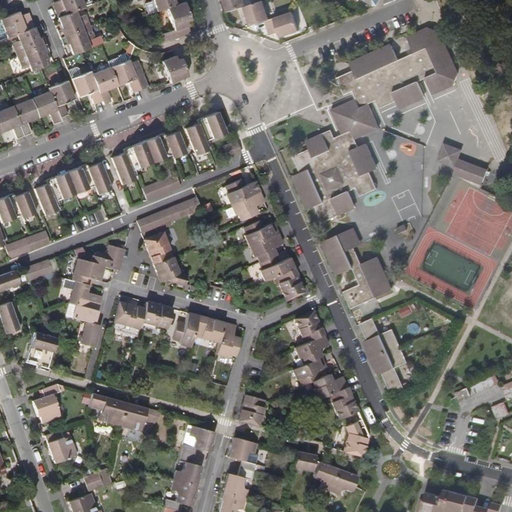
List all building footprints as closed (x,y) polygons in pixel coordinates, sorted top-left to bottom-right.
[(59,0),(60,1),(52,4),(58,18),(75,11),(84,8),(81,0),(59,0)] [(174,0),(153,0),(157,11),(166,8),(175,5),(174,0)] [(244,8),(246,7),(243,0),(222,0),(227,13),(244,8)] [(250,27),(265,22),(269,21),(263,1),(246,7),(244,8),(250,27)] [(190,19),(184,2),(175,5),(166,8),(173,29),(165,32),(168,40),(190,32),(186,20),(190,19)] [(57,31),(60,38),(90,27),(85,15),(77,18),(75,11),(58,18),(62,29),(57,31)] [(18,12),(0,19),(0,20),(7,38),(16,34),(34,27),(28,14),(20,17),(18,12)] [(280,38),(299,32),(292,13),(269,21),(265,22),(270,36),(278,33),(280,38)] [(34,27),(16,34),(19,41),(12,44),(17,56),(46,44),(43,36),(38,38),(34,27)] [(72,55),(81,52),(90,48),(87,41),(95,38),(90,27),(60,38),(63,46),(68,44),(72,55)] [(315,207),(322,223),(356,208),(348,191),(356,188),(359,196),(376,189),(369,172),(377,169),(366,144),(358,148),(355,140),(380,129),(369,105),(376,102),(380,109),(397,101),(401,110),(425,99),(417,82),(426,79),(433,95),(454,86),(458,74),(441,33),(428,28),(407,38),(415,54),(399,62),(391,45),(350,63),(353,71),(337,79),(344,95),(352,91),(355,99),(331,110),(342,135),(334,138),(330,130),(306,141),(309,150),(293,157),(300,173),(292,177),(307,210),(315,207)] [(31,72),(48,65),(44,54),(49,51),(46,44),(17,56),(21,68),(28,65),(31,72)] [(124,55),(118,58),(120,64),(127,61),(124,55)] [(169,84),(187,77),(180,60),(176,62),(174,57),(161,62),(169,84)] [(130,65),(128,60),(127,61),(120,64),(118,58),(107,62),(110,68),(117,86),(128,81),(133,93),(140,90),(130,65)] [(130,65),(140,90),(147,87),(137,62),(130,65)] [(117,86),(110,68),(91,75),(101,101),(102,105),(110,102),(105,91),(117,86)] [(101,101),(91,75),(89,72),(71,79),(78,98),(89,93),(94,105),(101,101)] [(74,99),(67,81),(48,89),(49,92),(60,118),(67,115),(63,104),(74,99)] [(60,118),(49,92),(31,99),(38,118),(48,114),(53,125),(61,122),(60,118)] [(27,122),(38,118),(31,99),(13,106),(24,136),(32,133),(27,122)] [(24,136),(13,106),(0,111),(0,131),(1,133),(12,128),(17,139),(24,136)] [(511,166),(511,113),(509,107),(491,115),(511,166)] [(216,112),(196,121),(197,124),(204,142),(225,134),(216,112)] [(208,151),(204,142),(197,124),(185,129),(195,156),(208,151)] [(177,132),(164,137),(171,155),(173,159),(186,154),(177,132)] [(163,134),(143,142),(151,163),(171,155),(164,137),(163,134)] [(241,153),(237,141),(230,144),(234,156),(241,153)] [(143,142),(122,150),(124,153),(131,171),(151,163),(143,142)] [(438,160),(455,167),(462,150),(444,143),(438,160)] [(234,156),(230,144),(223,147),(227,159),(234,156)] [(135,180),(131,171),(124,153),(111,159),(122,185),(135,180)] [(482,185),(488,170),(460,159),(454,173),(482,185)] [(100,163),(87,168),(95,186),(98,195),(111,189),(100,163)] [(86,165),(66,172),(74,194),(95,186),(87,168),(86,165)] [(66,172),(46,180),(47,184),(54,202),(74,194),(66,172)] [(175,175),(169,178),(173,190),(180,187),(175,175)] [(169,178),(161,181),(166,193),(173,190),(169,178)] [(230,205),(259,191),(254,181),(245,185),(241,178),(224,186),(228,193),(225,194),(230,205)] [(161,181),(155,183),(160,195),(166,193),(161,181)] [(155,183),(148,186),(153,198),(160,195),(155,183)] [(58,211),(54,202),(47,184),(34,189),(45,216),(58,211)] [(146,201),(153,198),(148,186),(141,189),(146,201)] [(263,202),(259,191),(230,205),(234,215),(238,213),(240,220),(257,213),(254,206),(263,202)] [(27,192),(14,197),(21,215),(22,219),(36,213),(27,192)] [(12,193),(0,198),(0,221),(1,223),(21,215),(14,197),(12,193)] [(196,197),(189,200),(194,212),(201,210),(196,197)] [(189,200),(183,203),(188,215),(194,212),(189,200)] [(183,203),(176,205),(181,218),(188,215),(183,203)] [(176,205),(170,208),(175,220),(181,218),(176,205)] [(170,208),(163,210),(168,223),(175,220),(170,208)] [(163,210),(156,213),(162,225),(168,223),(163,210)] [(156,213),(150,216),(155,228),(162,225),(156,213)] [(150,216),(143,218),(148,231),(155,228),(150,216)] [(136,221),(138,224),(142,233),(148,231),(143,218),(136,221)] [(277,233),(273,223),(263,227),(260,220),(243,227),(247,234),(244,236),(249,246),(277,233)] [(398,234),(406,230),(404,225),(396,229),(398,234)] [(354,228),(338,235),(345,252),(354,248),(362,245),(354,228)] [(44,232),(38,234),(42,246),(49,243),(44,232)] [(143,240),(153,264),(172,257),(162,232),(143,240)] [(282,244),(277,233),(249,246),(253,256),(256,255),(259,262),(275,255),(272,248),(282,244)] [(38,234),(31,236),(36,248),(42,246),(38,234)] [(345,252),(338,235),(321,243),(336,276),(353,268),(360,284),(343,292),(351,309),(376,297),(392,290),(377,257),(361,264),(354,248),(345,252)] [(31,236),(24,239),(29,251),(36,248),(31,236)] [(24,239),(18,241),(22,253),(29,251),(24,239)] [(18,241),(11,244),(15,256),(22,253),(18,241)] [(8,258),(15,256),(11,244),(4,247),(8,258)] [(108,245),(106,252),(122,257),(124,249),(108,245)] [(79,248),(73,250),(76,258),(90,262),(86,277),(99,281),(103,266),(104,259),(91,255),(91,257),(82,254),(79,248)] [(106,252),(104,259),(120,264),(122,257),(106,252)] [(293,269),(288,258),(279,262),(275,255),(259,262),(262,269),(259,270),(264,281),(275,277),(293,269)] [(172,257),(153,264),(161,285),(182,291),(185,276),(178,274),(172,257)] [(74,281),(84,284),(86,277),(90,262),(76,258),(71,280),(74,281)] [(103,266),(114,270),(119,271),(120,264),(104,259),(103,266)] [(52,272),(48,260),(43,262),(47,274),(52,272)] [(43,262),(36,264),(40,276),(47,274),(43,262)] [(36,264),(29,266),(34,278),(40,276),(36,264)] [(27,281),(29,280),(34,278),(29,266),(23,269),(27,281)] [(285,301),(303,292),(300,286),(293,269),(275,277),(285,301)] [(0,275),(0,290),(18,284),(13,271),(0,275)] [(87,285),(84,284),(74,281),(68,303),(69,303),(81,307),(84,299),(85,292),(87,285)] [(101,296),(85,292),(84,299),(99,304),(101,296)] [(84,299),(81,307),(97,311),(99,304),(84,299)] [(171,308),(145,301),(143,309),(140,321),(166,328),(171,308)] [(0,305),(0,318),(6,334),(19,329),(9,302),(0,305)] [(108,320),(106,328),(121,333),(136,337),(138,328),(140,321),(143,309),(118,302),(113,321),(108,320)] [(86,321),(94,324),(97,311),(81,307),(69,303),(68,303),(65,316),(86,321)] [(312,311),(293,319),(304,343),(323,335),(312,311)] [(190,347),(193,335),(198,316),(187,313),(184,323),(177,321),(172,339),(180,341),(179,343),(190,347)] [(205,317),(198,316),(193,335),(218,342),(224,322),(205,317)] [(363,342),(367,351),(373,349),(376,356),(399,346),(391,329),(380,335),(372,318),(359,324),(367,340),(365,341),(363,342)] [(99,325),(94,324),(86,321),(86,324),(80,344),(93,347),(99,325)] [(218,342),(215,353),(226,357),(227,354),(235,355),(239,338),(232,336),(234,325),(224,322),(218,342)] [(36,365),(44,335),(33,332),(24,362),(36,365)] [(56,339),(44,335),(36,365),(47,369),(56,339)] [(327,346),(323,335),(304,343),(294,348),(298,358),(301,357),(304,364),(321,357),(318,350),(327,346)] [(374,367),(377,375),(381,373),(391,394),(403,389),(394,367),(406,362),(399,346),(376,356),(380,364),(374,367)] [(367,351),(370,359),(376,356),(373,349),(367,351)] [(370,359),(374,367),(380,364),(376,356),(370,359)] [(321,357),(304,364),(292,369),(296,380),(299,379),(302,385),(312,381),(318,378),(315,371),(325,367),(321,357)] [(122,389),(128,391),(133,372),(127,371),(122,389)] [(478,379),(468,383),(473,395),(500,384),(494,372),(478,379)] [(328,374),(318,378),(312,381),(315,388),(312,389),(317,400),(327,395),(346,387),(341,377),(331,381),(328,374)] [(511,381),(500,386),(503,393),(511,389),(511,381)] [(61,385),(57,384),(40,390),(43,397),(32,402),(37,417),(39,417),(41,424),(60,417),(52,394),(63,390),(61,385)] [(350,396),(346,387),(327,395),(338,419),(357,411),(350,396)] [(453,394),(456,402),(470,397),(466,388),(453,394)] [(511,389),(503,393),(506,399),(511,396),(511,389)] [(90,393),(90,406),(101,409),(100,413),(102,414),(100,420),(119,426),(125,402),(90,393)] [(264,400),(245,394),(238,420),(258,426),(264,400)] [(496,418),(509,412),(504,401),(491,406),(496,418)] [(155,423),(161,412),(125,402),(119,426),(142,432),(143,425),(142,424),(143,420),(155,423)] [(342,451),(362,457),(367,435),(360,419),(344,426),(347,432),(342,451)] [(209,452),(214,432),(188,425),(180,452),(193,456),(196,448),(209,452)] [(60,430),(44,436),(54,463),(76,455),(70,436),(63,439),(62,436),(60,430)] [(233,437),(228,457),(241,461),(239,468),(252,472),(262,474),(264,467),(244,461),(246,455),(249,452),(254,453),(257,443),(233,437)] [(314,461),(315,455),(296,451),(295,454),(293,467),(312,471),(314,461)] [(172,480),(195,486),(201,466),(191,464),(193,456),(180,452),(178,460),(184,462),(183,468),(179,471),(175,470),(172,480)] [(329,491),(337,469),(318,462),(312,478),(319,480),(321,484),(320,488),(329,491)] [(252,472),(239,468),(237,476),(228,473),(223,493),(246,500),(248,490),(243,489),(242,484),(244,478),(251,480),(252,472)] [(92,473),(82,476),(85,484),(105,476),(103,469),(92,473)] [(353,485),(357,476),(337,469),(329,491),(338,495),(340,490),(344,490),(351,492),(353,485)] [(88,491),(108,484),(105,476),(85,484),(88,491)] [(163,506),(176,510),(178,502),(190,505),(195,486),(172,480),(170,489),(175,490),(176,495),(174,501),(166,499),(163,506)] [(464,511),(468,496),(445,490),(443,496),(426,492),(424,500),(421,499),(418,510),(421,511),(420,511),(464,511)] [(71,511),(96,511),(97,511),(90,493),(68,501),(71,511)] [(246,500),(223,493),(217,511),(234,511),(235,510),(238,508),(243,509),(246,500)] [(478,498),(468,496),(464,511),(481,511),(483,507),(476,505),(478,498)] [(500,511),(502,505),(492,502),(490,509),(483,507),(481,511),(500,511)]
